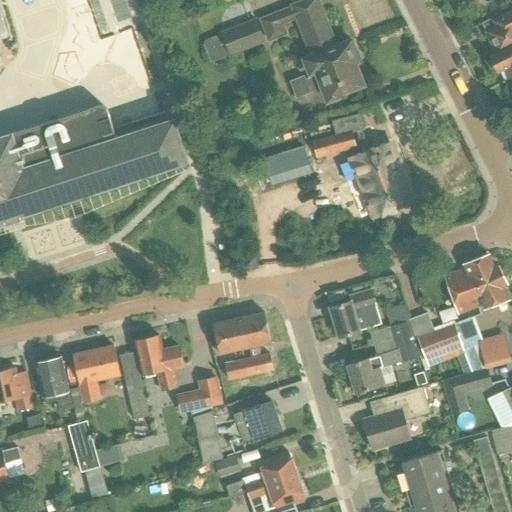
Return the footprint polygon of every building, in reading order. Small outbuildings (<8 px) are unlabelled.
[(130,5),(128,0),(59,0),(64,14),(108,1),(113,19),(131,14),(128,6),(130,5)] [(304,75),(290,81),(296,98),(322,88),(326,99),(327,102),(329,101),(331,102),(335,102),(338,99),(338,97),(341,96),(340,93),(362,85),(354,63),(359,61),(351,40),(336,45),(318,0),(303,0),(291,5),(297,19),(311,55),(310,56),(310,57),(304,59),(309,72),(315,70),(318,77),(314,78),(313,76),(306,79),(304,75)] [(291,5),(259,18),(268,42),(288,34),(284,24),(297,19),(291,5)] [(511,45),(511,8),(490,20),(495,28),(486,32),(497,54),(511,45)] [(230,56),(266,42),(257,17),(220,31),(221,33),(202,41),(210,62),(230,55),(230,56)] [(0,35),(0,66),(10,96),(50,82),(30,26),(0,35)] [(511,45),(497,54),(490,57),(497,73),(504,69),(509,79),(511,77),(511,45)] [(45,47),(48,79),(59,78),(55,46),(45,47)] [(0,222),(4,221),(5,225),(22,219),(21,215),(188,161),(181,140),(174,119),(169,121),(165,111),(114,128),(106,108),(105,107),(104,106),(103,106),(102,106),(101,105),(100,105),(99,105),(98,106),(97,106),(96,106),(95,107),(93,107),(0,137),(0,222)] [(335,134),(312,140),(317,158),(357,148),(353,132),(364,129),(360,113),(332,121),(335,134)] [(395,160),(397,156),(395,149),(391,149),(390,145),(354,160),(353,159),(339,165),(345,181),(351,179),(357,192),(354,199),(360,213),(366,217),(410,200),(409,198),(412,193),(409,187),(405,186),(395,160)] [(114,223),(128,278),(171,267),(172,272),(218,261),(197,178),(145,190),(151,214),(114,223)] [(474,296),(478,306),(482,304),(484,309),(508,299),(503,285),(506,284),(498,267),(494,269),(489,255),(474,261),(479,273),(480,276),(476,278),(481,292),(474,296)] [(243,272),(257,268),(254,256),(240,259),(243,272)] [(480,276),(479,273),(474,261),(464,265),(465,269),(445,277),(459,314),(478,306),(474,296),(481,292),(476,278),(480,276)] [(339,337),(360,331),(360,330),(382,323),(372,289),(349,296),(351,301),(330,307),(339,337)] [(464,350),(472,372),(483,369),(474,346),(484,342),(478,327),(477,328),(472,317),(455,323),(454,320),(433,327),(427,312),(410,318),(414,333),(424,364),(464,350)] [(261,354),(260,346),(270,344),(263,313),(213,324),(220,355),(250,348),(251,356),(225,362),(229,380),(274,370),(270,352),(261,354)] [(392,338),(414,333),(410,318),(408,319),(409,321),(389,327),(392,338)] [(423,365),(424,364),(414,333),(392,338),(395,350),(370,357),(370,358),(348,364),(356,392),(386,384),(381,368),(402,361),(402,362),(421,357),(423,365)] [(162,348),(159,336),(134,341),(142,374),(156,371),(161,391),(178,387),(174,369),(185,367),(180,344),(162,348)] [(82,403),(101,399),(97,380),(120,375),(113,346),(73,355),(80,384),(78,384),(82,403)] [(132,409),(147,405),(135,351),(119,355),(132,409)] [(77,423),(86,421),(78,387),(68,389),(61,357),(37,363),(43,392),(45,402),(58,400),(60,410),(73,407),(77,423)] [(15,373),(14,367),(0,370),(0,402),(14,399),(17,411),(35,407),(27,371),(15,373)] [(461,393),(492,385),(488,368),(483,369),(472,372),(456,376),(461,393)] [(180,413),(223,404),(217,376),(197,380),(199,389),(176,394),(180,413)] [(372,448),(409,437),(404,420),(431,413),(423,386),(369,402),(373,417),(364,420),(372,448)] [(511,386),(502,391),(511,411),(511,386)] [(254,440),(261,437),(261,435),(281,429),(273,399),(252,405),(252,406),(243,409),(244,410),(233,414),(243,443),(253,439),(254,440)] [(195,417),(200,440),(218,436),(213,411),(195,417)] [(87,420),(86,421),(77,423),(68,426),(83,484),(94,481),(104,478),(87,420)] [(500,464),(511,461),(511,451),(511,450),(511,425),(491,430),(497,454),(500,464)] [(493,511),(509,511),(486,436),(472,441),(493,511)] [(21,459),(18,446),(3,451),(3,450),(0,450),(0,479),(9,478),(5,463),(21,459)] [(461,511),(443,451),(404,463),(407,474),(402,475),(412,511),(461,511)] [(247,491),(296,475),(289,453),(261,462),(266,479),(262,480),(260,476),(245,481),(245,479),(226,485),(230,497),(247,491)] [(220,478),(241,470),(236,456),(215,463),(220,478)] [(266,492),(270,491),(276,507),(304,498),(296,475),(247,491),(248,493),(251,502),(267,497),(266,492)]
